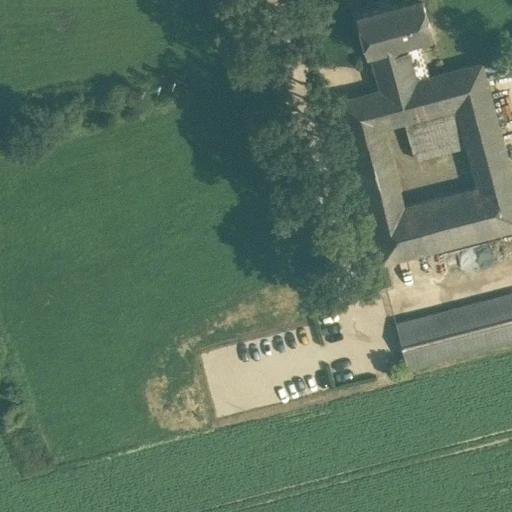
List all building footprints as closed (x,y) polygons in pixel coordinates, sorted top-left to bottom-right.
[(423,0),(408,0),(358,13),(368,53),(419,39),(433,36),(423,0)] [(429,75),(419,39),(371,52),(381,88),(338,99),(350,146),(387,136),(385,126),(405,120),(415,158),(466,145),(473,171),(510,161),(483,61),(429,75)] [(387,136),(350,146),(354,160),(391,150),(387,136)] [(391,150),(354,160),(368,214),(405,205),(391,150)] [(511,176),(511,170),(510,161),(473,171),(477,186),(511,176)] [(405,205),(368,214),(381,263),(511,227),(511,176),(477,186),(405,205)] [(511,227),(381,263),(387,283),(511,250),(511,227)] [(511,291),(397,321),(409,368),(511,341),(511,291)]
